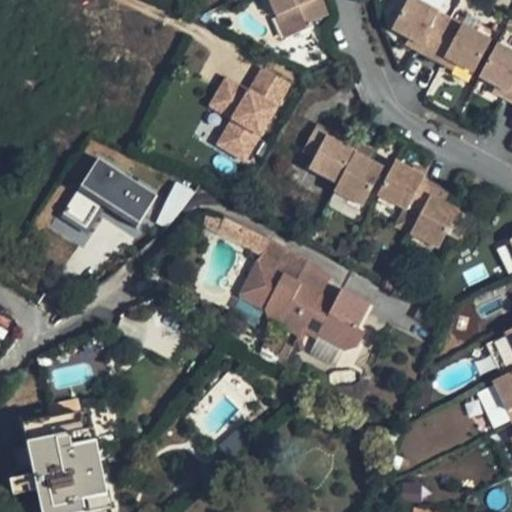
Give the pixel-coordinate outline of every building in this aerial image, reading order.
[(267,0),(275,19),(280,16),(282,21),(289,37),(313,27),(312,24),(330,17),(323,0),(316,0),(267,0)] [(491,41),(413,0),(407,0),(391,31),(400,36),(407,39),(419,46),(416,53),(440,66),(443,59),(456,66),(473,74),(491,41)] [(282,21),(280,16),(275,19),(284,39),(289,37),(282,21)] [(419,46),(407,39),(403,46),(407,48),(416,53),(419,46)] [(511,52),(497,45),(479,78),(495,87),(507,93),(506,95),(504,100),(511,104),(511,52)] [(443,59),(440,66),(452,72),(454,69),(456,66),(443,59)] [(224,77),(208,105),(231,119),(215,144),(244,161),(290,85),(261,68),(252,82),(257,85),(251,94),(246,91),(224,77)] [(252,82),(246,91),(251,94),(257,85),(252,82)] [(507,93),(495,87),(492,94),(495,96),(504,100),(506,95),(507,93)] [(361,208),(382,168),(368,160),(370,156),(373,150),(359,143),(357,147),(354,152),(325,136),(328,132),(328,130),(317,124),(301,153),(313,159),(307,170),(336,185),(332,192),(361,208)] [(325,136),(354,152),(357,147),(328,132),(325,136)] [(60,215),(82,229),(99,203),(136,226),(153,196),(96,161),(60,215)] [(394,225),(436,247),(444,232),(456,209),(443,202),(448,191),(424,178),(413,172),(394,162),(376,197),(402,211),(394,225)] [(413,172),(424,178),(427,172),(423,170),(416,166),(413,172)] [(175,186),(158,224),(166,229),(183,210),(193,194),(175,186)] [(456,209),(444,232),(459,240),(463,232),(471,217),(456,209)] [(270,241),(227,218),(219,233),(232,240),(262,256),(270,241)] [(322,293),(259,260),(241,295),(266,307),(269,321),(279,326),(287,311),(307,322),(302,332),(316,340),(318,336),(345,350),(360,344),(366,332),(357,327),(370,303),(344,289),(331,313),(316,305),(322,293)] [(420,380),(431,351),(388,336),(386,341),(377,364),(420,380)] [(511,373),(492,383),(511,423),(511,439),(511,440),(511,442),(511,373)] [(110,511),(89,412),(24,426),(28,444),(35,475),(38,491),(42,511),(110,511)] [(38,491),(35,475),(10,480),(10,483),(13,496),(38,491)]
